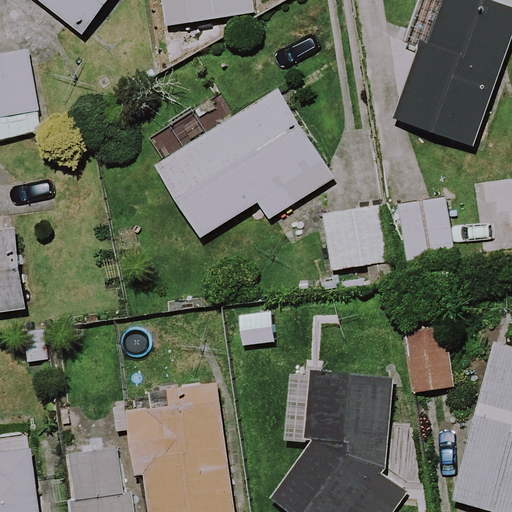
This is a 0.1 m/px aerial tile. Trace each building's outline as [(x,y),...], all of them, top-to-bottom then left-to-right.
[(33,0),(82,38),(110,0),(33,0)] [(216,21),(211,0),(158,0),(165,31),(216,21)] [(511,32),(511,8),(486,0),(443,0),(428,44),(421,42),(393,123),(471,150),(511,32)] [(0,143),(41,134),(23,51),(0,55),(0,143)] [(329,185),(279,96),(153,167),(195,241),(258,205),(266,220),(329,185)] [(454,274),(442,199),(396,206),(408,281),(454,274)] [(388,285),(377,208),(319,216),(328,274),(369,268),(372,287),(388,285)] [(0,315),(17,313),(7,236),(0,236),(0,315)] [(454,391),(449,336),(403,340),(407,394),(454,391)] [(511,511),(511,350),(490,345),(450,503),(486,511),(511,511)] [(387,380),(308,370),(300,438),(306,448),(269,502),(283,511),(392,511),(405,493),(378,474),(387,380)] [(231,511),(216,385),(149,394),(151,409),(121,413),(129,476),(142,474),(146,511),(231,511)] [(0,511),(35,511),(26,445),(0,449),(0,511)] [(132,511),(125,451),(62,459),(68,511),(132,511)]
